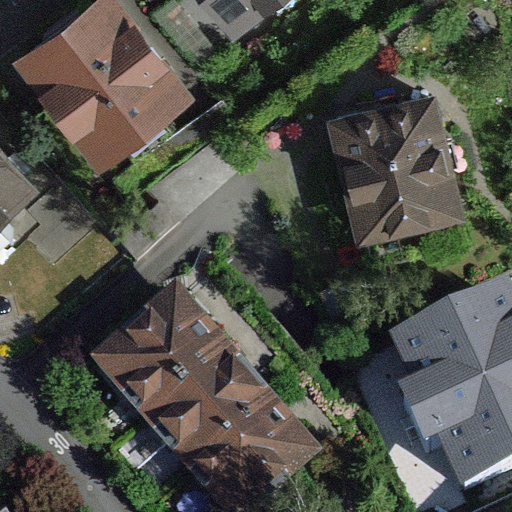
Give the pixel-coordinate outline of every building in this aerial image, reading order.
[(111,0),(71,0),(5,51),(87,156),(178,86),(111,0)] [(231,0),(203,0),(214,13),(231,0)] [(423,86),(323,112),(354,228),(454,201),(423,86)] [(0,159),(0,186),(13,175),(0,159)] [(174,285),(93,356),(232,511),(251,511),(321,449),(174,285)] [(511,335),(496,300),(379,353),(402,403),(384,412),(410,468),(432,458),(452,503),(511,475),(511,335)]
